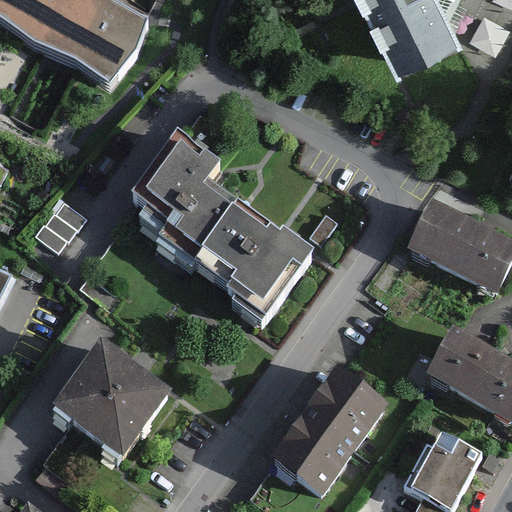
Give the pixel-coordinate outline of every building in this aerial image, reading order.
[(146,27),(97,0),(0,0),(0,30),(111,91),(146,27)] [(361,0),(397,73),(459,43),(449,22),(460,0),(361,0)] [(497,50),(510,23),(483,11),(470,38),(497,50)] [(157,247),(195,274),(238,214),(207,191),(218,175),(176,144),(130,207),(167,233),(157,247)] [(64,204),(56,216),(77,231),(79,232),(87,221),(64,204)] [(406,259),(497,300),(511,267),(511,249),(428,211),(406,259)] [(266,234),(238,214),(195,274),(222,294),(214,305),(261,339),(316,262),(270,229),(266,234)] [(55,215),(46,227),(67,243),(68,243),(77,231),(56,216),(55,215)] [(59,254),(67,243),(46,227),(44,226),(36,237),(59,254)] [(0,301),(10,281),(0,275),(0,301)] [(511,432),(511,368),(452,336),(424,385),(511,432)] [(46,416),(118,468),(166,400),(94,349),(46,416)] [(267,468),(319,506),(385,414),(333,376),(267,468)] [(423,510),(421,511),(457,511),(482,465),(441,444),(434,458),(428,455),(405,500),(423,510)]
